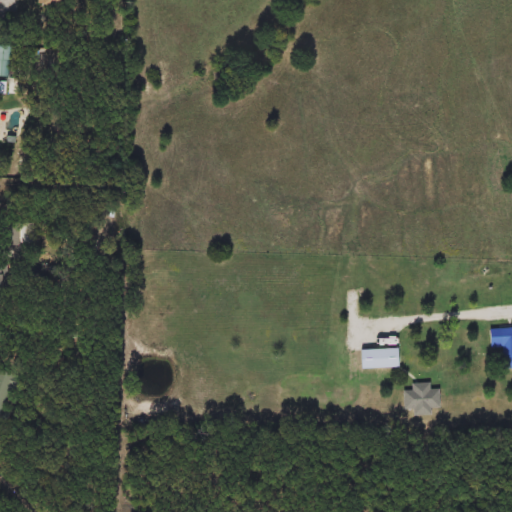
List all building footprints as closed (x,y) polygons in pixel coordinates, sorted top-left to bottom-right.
[(0,223),(19,223),(19,246),(0,246),(0,223)] [(0,285),(0,267),(8,267),(8,285),(0,285)] [(511,368),(501,369),(501,328),(511,328),(511,368)] [(398,368),(358,368),(358,349),(398,349),(398,368)] [(0,394),(0,371),(12,380),(2,396),(0,394)] [(438,407),(430,407),(430,415),(411,415),(411,409),(401,409),(401,391),(409,391),(409,383),(428,383),(428,389),(438,389),(438,407)]
